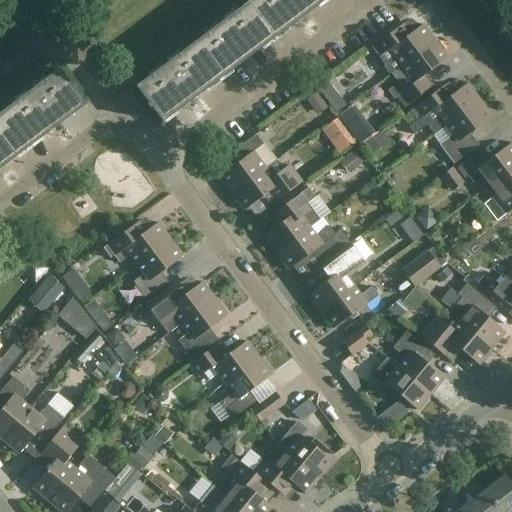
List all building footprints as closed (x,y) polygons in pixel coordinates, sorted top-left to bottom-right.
[(252,0),(248,4),(274,39),(326,0),(252,0)] [(248,4),(192,45),(219,81),(274,39),(248,4)] [(403,24),(393,32),(371,48),(384,66),(391,75),(435,42),(422,24),(410,34),(403,24)] [(448,59),(435,42),(391,75),(398,84),(387,92),(394,100),(401,95),(409,106),(435,86),(426,75),(448,59)] [(162,122),(163,122),(219,81),(192,45),(136,87),(148,103),(146,105),(149,109),(151,108),(162,122)] [(29,147),(83,107),(86,105),(75,91),(77,89),(74,85),(72,87),(59,70),(3,112),(29,147)] [(448,83),(415,107),(411,111),(418,120),(408,128),(414,135),(427,125),(434,135),(446,127),(480,101),(467,84),(455,93),(448,83)] [(492,118),(480,101),(446,127),(452,135),(439,145),(453,165),(479,146),(470,134),(492,118)] [(0,113),(0,169),(29,147),(3,112),(0,113)] [(365,114),(346,128),(358,143),(376,130),(365,114)] [(356,143),(337,119),(322,130),(341,154),(356,143)] [(263,145),(256,135),(233,151),(241,161),(218,178),(231,195),(266,169),(253,152),(263,145)] [(490,186),(511,169),(511,143),(489,159),(482,150),(457,169),(464,179),(467,177),(473,184),(483,177),(490,186)] [(272,177),(266,169),(231,195),(244,211),(266,195),(273,204),(303,182),(289,165),(272,177)] [(452,167),(439,177),(451,192),(464,182),(452,167)] [(511,169),(490,186),(496,195),(483,204),(496,222),(511,210),(511,169)] [(310,228),(309,227),(319,219),(307,203),(315,198),(308,188),(270,216),(277,226),(263,237),(276,254),(310,228)] [(130,257),(136,265),(171,240),(158,223),(146,232),(138,222),(103,249),(110,259),(114,256),(120,264),(130,257)] [(316,236),(310,228),(276,254),(288,271),(311,254),(318,264),(348,241),(340,231),(332,237),(326,228),(316,236)] [(183,257),(171,240),(136,265),(143,275),(133,282),(146,299),(168,283),(161,273),(183,257)] [(320,313),(354,288),(342,272),(361,258),(351,244),(320,267),(329,280),(307,297),(320,313)] [(34,284),(48,269),(24,247),(10,262),(34,284)] [(415,288),(440,268),(446,264),(433,248),(427,253),(427,252),(402,272),(415,288)] [(67,276),(82,296),(91,288),(76,269),(67,276)] [(511,269),(499,285),(494,281),(492,284),(483,276),(476,284),(510,312),(511,309),(511,269)] [(49,276),(28,301),(44,314),(64,289),(49,276)] [(147,308),(155,318),(167,335),(180,325),(215,299),(202,282),(180,299),(173,288),(147,308)] [(458,322),(491,349),(505,333),(483,314),(492,303),(466,283),(457,295),(471,306),(458,322)] [(360,296),(354,288),(320,313),(333,331),(378,297),(371,288),(360,296)] [(215,299),(180,325),(187,334),(177,342),(192,361),(214,344),(206,332),(228,316),(215,299)] [(478,365),(491,349),(458,322),(452,330),(437,317),(421,337),(447,359),(457,347),(478,365)] [(349,353),(372,336),(365,326),(342,343),(349,353)] [(121,335),(116,329),(104,337),(112,348),(119,343),(121,335)] [(398,367),(431,395),(444,378),(423,361),(431,351),(406,331),(392,348),(405,359),(398,367)] [(116,360),(95,336),(85,345),(99,361),(101,359),(103,361),(99,364),(105,370),(116,360)] [(208,381),(218,374),(225,384),(259,358),(247,341),(225,357),(215,345),(190,364),(199,377),(203,374),(208,381)] [(371,342),(351,361),(366,377),(386,359),(371,342)] [(0,359),(0,379),(0,380),(23,352),(13,344),(0,360),(0,359)] [(272,375),(259,358),(225,384),(232,393),(219,404),(231,421),(257,401),(250,392),(272,375)] [(431,395),(398,367),(391,376),(379,366),(371,375),(384,386),(385,385),(417,411),(431,395)] [(0,438),(3,441),(30,408),(21,400),(30,391),(13,376),(0,391),(0,402),(4,406),(0,411),(0,438)] [(252,411),(261,422),(285,404),(276,393),(252,411)] [(64,419),(60,416),(66,408),(53,398),(38,416),(31,410),(31,409),(30,408),(3,441),(18,454),(37,433),(46,441),(64,419)] [(388,421),(401,411),(391,398),(378,407),(388,421)] [(278,445),(286,451),(319,478),(333,462),(301,435),(306,429),(297,422),(278,445)] [(48,502),(76,469),(66,461),(82,442),(63,427),(39,456),(51,466),(32,488),(48,502)] [(319,478),(286,451),(279,459),(275,455),(264,457),(253,470),(285,496),(294,485),(306,495),(319,478)] [(216,489),(225,497),(243,511),(268,511),(272,507),(261,499),(271,487),(231,454),(222,466),(226,469),(219,477),(223,480),(216,489)] [(127,464),(105,492),(119,503),(142,475),(127,464)] [(76,469),(48,502),(60,511),(66,511),(83,493),(94,502),(115,478),(103,468),(91,482),(76,469)] [(511,486),(504,475),(484,490),(500,511),(510,511),(511,511),(511,486)] [(243,511),(225,497),(216,489),(212,486),(191,511),(243,511)] [(500,511),(484,490),(465,505),(470,511),(500,511)] [(114,511),(118,508),(104,496),(93,509),(90,511),(114,511)]
